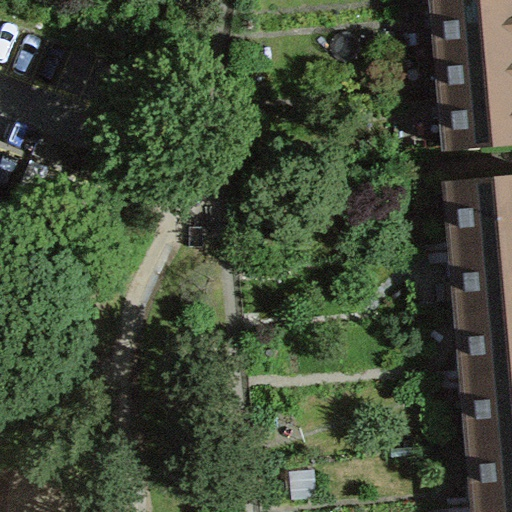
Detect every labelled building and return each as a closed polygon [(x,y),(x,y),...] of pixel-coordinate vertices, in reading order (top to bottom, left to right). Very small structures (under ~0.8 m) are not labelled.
[(511,0),(433,0),(434,9),(511,1),(511,0)] [(511,1),(434,9),(438,53),(511,46),(511,1)] [(511,46),(438,53),(442,98),(511,91),(511,46)] [(447,147),(511,141),(511,91),(442,98),(447,147)] [(511,178),(447,184),(453,250),(511,244),(511,178)] [(511,244),(453,250),(458,314),(511,308),(511,244)] [(511,308),(458,314),(464,377),(511,372),(511,308)] [(511,372),(464,377),(469,440),(511,436),(511,372)] [(475,504),(511,500),(511,436),(469,440),(475,504)] [(511,511),(511,500),(475,504),(475,511),(511,511)]
